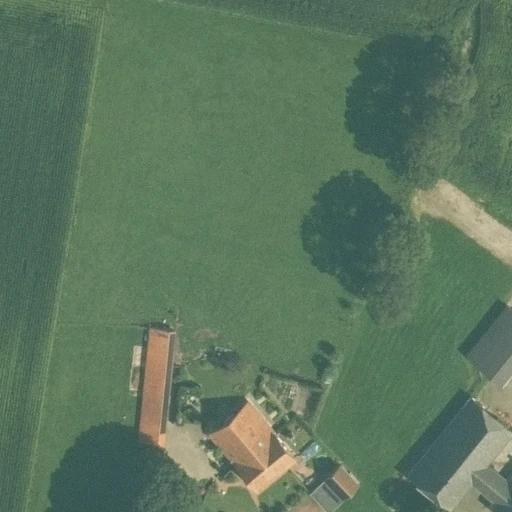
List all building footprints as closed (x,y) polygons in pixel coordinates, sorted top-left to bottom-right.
[(146,346),(137,440),(163,443),(176,330),(148,326),(146,346)] [(464,354),(464,355),(502,384),(511,371),(511,368),(476,339),(464,354)] [(511,511),(511,467),(505,476),(486,462),(511,430),(511,429),(470,395),(407,473),(450,507),(470,482),(490,500),(488,504),(497,511),(511,511)] [(256,489),(294,457),(246,400),(209,432),(256,489)] [(342,499),(359,483),(340,462),(322,478),(342,499)]
